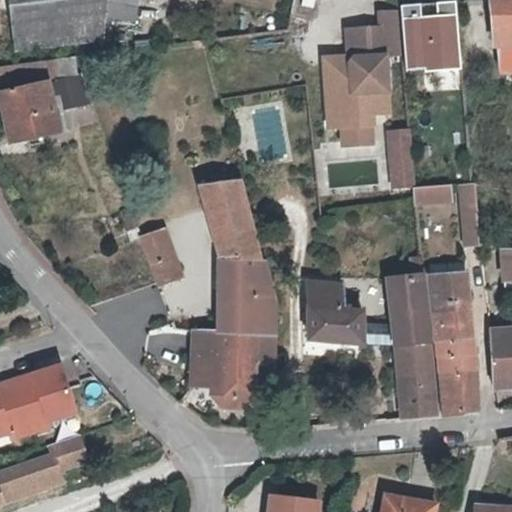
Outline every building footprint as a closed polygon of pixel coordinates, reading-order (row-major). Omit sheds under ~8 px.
[(7,0),(15,50),(102,37),(105,0),(7,0)] [(511,0),(493,0),(499,75),(511,75),(511,0)] [(453,1),(400,6),(405,68),(423,67),(424,75),(459,72),(453,1)] [(400,53),(397,6),(375,8),(376,23),(343,25),(345,55),(322,56),(326,126),(338,125),(339,143),(374,141),(372,114),(392,113),(388,53),(400,53)] [(52,113),(93,104),(75,57),(0,66),(0,84),(53,78),(55,83),(45,85),(44,83),(0,94),(0,102),(9,142),(57,132),(52,113)] [(388,188),(413,187),(410,126),(385,128),(388,188)] [(270,334),(268,300),(263,300),(234,180),(225,180),(222,173),(210,173),(209,182),(197,184),(216,254),(215,332),(252,332),(255,333),(270,334)] [(480,240),(471,184),(461,186),(468,241),(480,240)] [(454,185),(417,187),(418,201),(418,202),(418,204),(455,201),(454,186),(454,185)] [(141,238),(159,285),(180,277),(163,231),(141,238)] [(439,411),(435,369),(434,353),(432,337),(431,323),(429,299),(427,299),(427,297),(425,276),(424,268),(423,253),(413,254),(414,273),(389,276),(395,323),(397,341),(398,345),(403,400),(405,415),(439,411)] [(466,292),(464,280),(431,284),(435,322),(469,319),(466,296),(466,292)] [(343,309),(339,284),(308,281),(310,337),(363,343),(363,323),(362,311),(343,309)] [(437,337),(471,334),(469,319),(435,322),(437,337)] [(395,323),(363,323),(363,343),(397,341),(395,323)] [(492,372),(511,370),(511,324),(490,327),(492,372)] [(190,347),(190,355),(215,357),(216,388),(216,402),(253,403),(253,402),(252,332),(215,332),(190,331),(190,347)] [(438,353),(472,349),(471,334),(437,337),(438,353)] [(439,369),(474,365),(472,349),(438,353),(439,369)] [(215,357),(190,355),(190,388),(216,388),(215,357)] [(74,409),(61,363),(0,383),(0,432),(7,429),(10,436),(48,426),(47,419),(74,409)] [(474,365),(439,369),(444,411),(478,406),(474,365)] [(511,370),(492,372),(493,384),(511,383),(511,370)] [(85,429),(57,438),(60,448),(2,467),(3,472),(0,473),(0,504),(12,501),(7,487),(67,467),(65,462),(93,452),(85,429)] [(7,487),(12,501),(71,480),(67,467),(7,487)] [(437,511),(439,502),(387,493),(383,511),(437,511)] [(277,511),(280,497),(272,496),(270,511),(277,511)] [(277,511),(318,511),(319,501),(280,497),(277,511)] [(511,511),(511,504),(477,501),(476,511),(511,511)]
